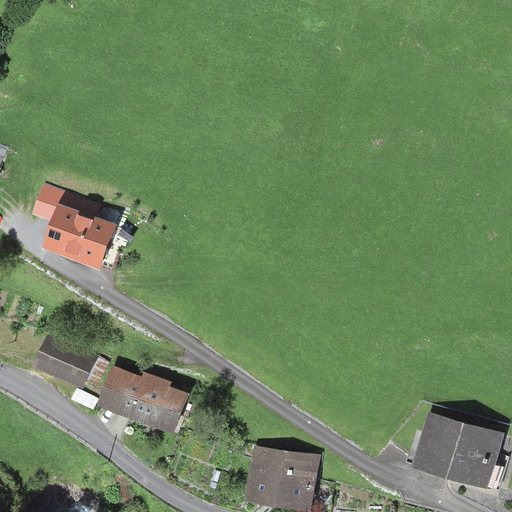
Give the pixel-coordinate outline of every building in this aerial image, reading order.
[(99,204),(46,185),(37,210),(60,219),(51,243),(105,262),(119,223),(95,214),(99,204)] [(51,336),(39,362),(85,383),(97,357),(51,336)] [(146,374),(115,363),(102,403),(180,431),(193,391),(174,384),(175,380),(147,370),(146,374)] [(502,433),(434,415),(421,463),(489,481),(502,433)] [(324,454),(257,445),(249,499),(316,509),(324,454)]
